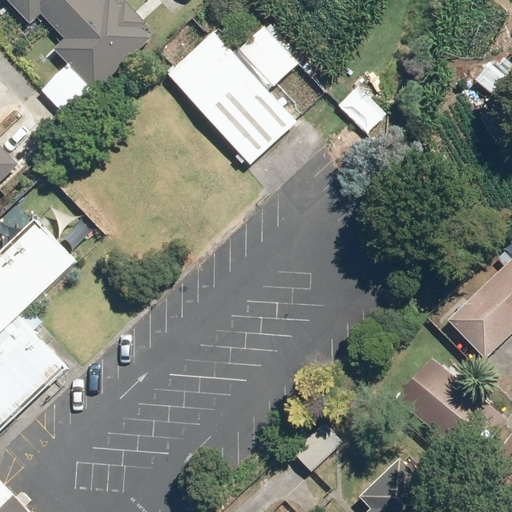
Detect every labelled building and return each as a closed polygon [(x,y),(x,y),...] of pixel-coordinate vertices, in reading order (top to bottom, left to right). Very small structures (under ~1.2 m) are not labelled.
[(120,0),(21,0),(101,88),(156,39),(120,0)] [(278,99),(199,11),(149,55),(228,143),(278,99)] [(0,182),(23,161),(0,137),(0,182)] [(61,245),(20,198),(0,215),(0,385),(55,337),(11,289),(61,245)] [(511,265),(459,320),(495,355),(511,337),(511,265)] [(509,420),(439,361),(407,399),(476,458),(509,420)] [(408,459),(369,495),(378,505),(370,511),(445,511),(452,506),(416,466),(416,467),(408,459)] [(0,511),(49,511),(7,470),(0,476),(0,511)]
